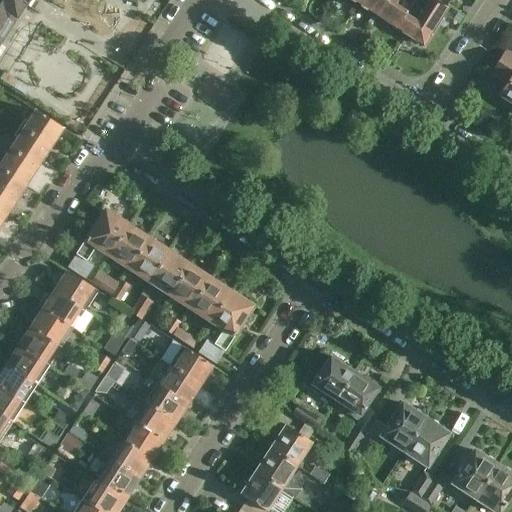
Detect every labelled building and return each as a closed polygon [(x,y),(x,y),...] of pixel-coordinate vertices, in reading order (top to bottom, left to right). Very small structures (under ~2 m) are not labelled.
[(0,46),(0,41),(26,0),(0,0),(0,53),(3,49),(0,46)] [(386,0),(359,0),(357,4),(376,16),(386,0)] [(386,0),(376,16),(406,36),(415,22),(415,21),(405,15),(406,13),(395,6),(398,0),(386,0)] [(422,46),(446,8),(447,8),(445,6),(435,0),(428,0),(415,21),(415,22),(406,36),(422,46)] [(511,104),(511,56),(506,53),(491,76),(506,86),(499,97),(511,104)] [(0,171),(25,188),(62,131),(34,113),(0,164),(0,171)] [(0,225),(25,188),(0,171),(0,225)] [(107,257),(126,227),(104,212),(67,269),(83,280),(91,268),(84,263),(93,248),(107,257)] [(147,240),(127,227),(126,227),(107,257),(127,270),(147,240)] [(168,253),(147,240),(127,270),(148,284),(168,253)] [(188,267),(168,253),(148,284),(168,297),(188,267)] [(208,280),(188,267),(168,297),(189,311),(208,280)] [(89,284),(110,297),(118,284),(98,271),(89,284)] [(84,312),(96,293),(67,274),(65,276),(62,276),(59,281),(59,285),(54,292),(84,312)] [(229,293),(208,280),(189,311),(209,324),(229,293)] [(119,281),(118,284),(110,297),(108,300),(117,306),(128,287),(119,281)] [(54,292),(48,301),(46,302),(42,307),(43,309),(42,311),(72,330),(84,312),(54,292)] [(251,308),(229,293),(209,324),(222,332),(213,346),(205,342),(198,354),(215,365),(251,308)] [(141,321),(152,304),(139,296),(128,313),(141,321)] [(60,349),(72,330),(42,311),(36,320),(33,320),(30,326),(31,328),(30,329),(60,349)] [(170,318),(162,330),(172,337),(177,329),(180,324),(170,318)] [(139,320),(128,337),(140,345),(151,328),(139,320)] [(124,326),(118,335),(124,339),(125,340),(127,337),(132,330),(130,330),(124,326)] [(48,367),(60,349),(30,329),(24,338),(22,339),(18,345),(19,347),(18,348),(48,367)] [(192,350),(197,343),(177,329),(172,337),(192,350)] [(114,332),(103,350),(112,356),(124,339),(118,335),(114,332)] [(129,340),(121,353),(128,357),(136,345),(129,340)] [(36,386),(48,367),(18,348),(12,357),(9,358),(6,364),(6,366),(6,367),(36,386)] [(181,348),(169,366),(198,386),(203,378),(206,378),(210,372),(209,369),(211,367),(181,348)] [(100,355),(92,368),(100,373),(109,361),(100,355)] [(308,370),(300,384),(320,396),(322,393),(335,402),(354,373),(330,358),(317,376),(308,370)] [(122,370),(113,364),(104,377),(113,383),(122,370)] [(69,365),(62,375),(72,382),(79,372),(69,365)] [(169,366),(157,385),(186,405),(187,404),(190,403),(193,397),(193,395),(198,386),(169,366)] [(0,389),(24,404),(36,386),(6,367),(0,375),(0,389)] [(85,371),(76,385),(79,387),(88,393),(97,379),(85,371)] [(354,373),(335,402),(349,410),(347,414),(357,421),(359,422),(340,450),(352,458),(376,422),(374,420),(377,416),(365,408),(378,389),(354,373)] [(93,393),(105,395),(113,383),(104,377),(93,393)] [(157,385),(145,404),(174,423),(175,422),(178,421),(181,416),(180,413),(186,405),(157,385)] [(79,387),(67,406),(76,411),(88,393),(79,387)] [(0,389),(0,416),(11,423),(24,404),(0,389)] [(90,400),(81,414),(89,420),(98,406),(90,400)] [(145,404),(132,422),(162,442),(163,441),(165,440),(169,434),(168,432),(174,423),(145,404)] [(321,421),(297,405),(290,416),(314,432),(321,421)] [(404,453),(425,420),(402,405),(386,428),(376,422),(352,458),(362,464),(380,437),(404,453)] [(50,422),(63,431),(73,416),(60,407),(50,422)] [(425,420),(404,453),(426,468),(448,435),(425,420)] [(0,440),(9,427),(0,421),(0,440)] [(132,422),(120,441),(150,460),(150,459),(153,459),(157,453),(156,450),(162,442),(132,422)] [(67,433),(68,433),(77,439),(84,444),(89,437),(72,426),(67,433)] [(269,449),(296,467),(311,444),(284,426),(269,449)] [(47,432),(40,442),(52,450),(58,440),(47,432)] [(57,448),(72,457),(81,444),(77,441),(77,439),(68,433),(67,434),(66,434),(57,448)] [(120,441),(108,460),(138,479),(138,478),(141,477),(145,472),(144,469),(150,460),(120,441)] [(33,445),(27,455),(37,462),(44,452),(33,445)] [(269,449),(255,471),(281,489),(309,507),(314,499),(287,481),(296,467),(269,449)] [(475,500),(497,467),(474,452),(452,485),(475,500)] [(96,479),(125,498),(127,496),(129,495),(133,489),(132,487),(138,479),(108,460),(96,479)] [(0,474),(6,478),(10,471),(0,464),(0,474)] [(47,466),(42,474),(50,479),(55,471),(47,466)] [(500,511),(511,495),(511,477),(497,467),(475,500),(492,511),(500,511)] [(255,471),(239,495),(265,511),(266,511),(281,490),(281,489),(255,471)] [(419,500),(424,493),(433,479),(423,473),(410,494),(419,500)] [(40,475),(29,492),(40,499),(51,482),(40,475)] [(424,493),(419,500),(430,507),(444,486),(433,479),(424,493)] [(94,482),(81,501),(98,511),(117,511),(119,511),(122,506),(122,503),(123,501),(94,482)] [(12,483),(5,493),(18,502),(25,492),(12,483)] [(22,511),(30,511),(38,499),(28,493),(18,509),(22,511)] [(426,511),(430,507),(409,493),(401,505),(411,511),(426,511)] [(98,511),(81,501),(74,511),(98,511)]
